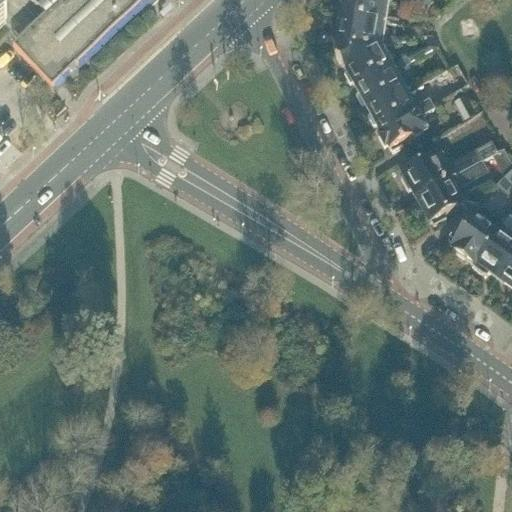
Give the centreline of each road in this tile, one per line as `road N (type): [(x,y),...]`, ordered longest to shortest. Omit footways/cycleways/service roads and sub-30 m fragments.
road 1 (tertiary): [(387,300),(245,3)]
road 2 (tertiary): [(387,300),(109,127)]
road 3 (tertiary): [(109,127),(245,3)]
road 4 (tertiary): [(0,228),(109,127)]
road 5 (tertiary): [(506,378),(387,300)]
